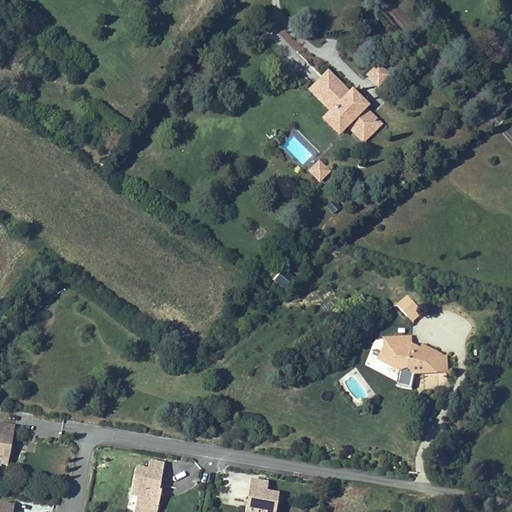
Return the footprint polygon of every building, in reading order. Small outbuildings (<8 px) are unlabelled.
[(377,64),(365,78),(379,90),(391,76),(377,64)] [(377,121),(326,70),(311,85),(335,110),(328,117),(343,132),(353,121),(365,133),(377,121)] [(19,96),(10,108),(14,111),(16,109),(18,110),(22,104),(21,103),(24,100),(19,96)] [(306,173),(319,186),(331,174),(318,161),(306,173)] [(101,166),(108,171),(111,167),(105,162),(101,166)] [(118,163),(113,170),(121,177),(127,170),(118,163)] [(412,298),(401,308),(411,319),(422,309),(412,298)] [(415,339),(385,340),(386,351),(380,361),(401,374),(410,368),(418,376),(440,374),(440,359),(443,357),(425,347),(422,351),(415,348),(415,339)] [(440,359),(440,374),(450,374),(450,358),(449,357),(443,357),(440,359)] [(410,368),(401,374),(400,382),(416,384),(418,376),(410,368)] [(17,446),(12,445),(13,438),(18,439),(21,424),(3,421),(1,431),(0,430),(0,461),(13,464),(17,446)] [(163,489),(164,482),(166,482),(170,463),(155,460),(153,470),(141,467),(134,504),(163,509),(167,490),(163,489)] [(280,511),(284,494),(272,492),(274,482),(260,480),(254,507),(252,506),(250,511),(280,511)] [(18,511),(20,504),(5,501),(3,511),(0,510),(0,511),(18,511)]
